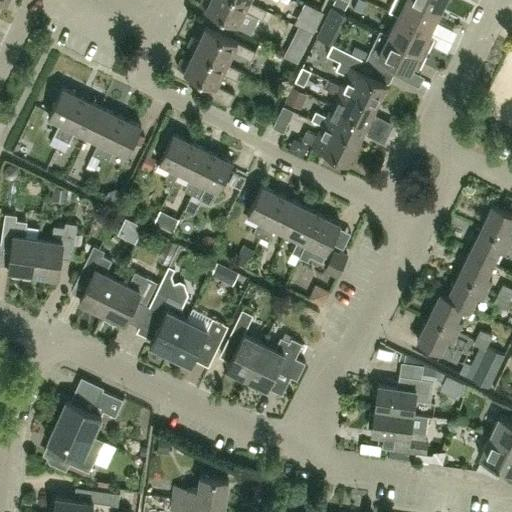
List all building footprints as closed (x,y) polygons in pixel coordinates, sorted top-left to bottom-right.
[(200,0),(199,3),(206,6),(206,7),(238,22),(244,9),(262,18),(267,9),(249,0),(248,0),(200,0)] [(435,19),(440,10),(419,0),(392,0),(388,9),(398,14),(430,30),(435,19)] [(419,0),(440,10),(444,0),(419,0)] [(336,40),(355,14),(345,8),(327,33),(336,40)] [(428,34),(430,30),(398,14),(388,33),(425,52),(433,37),(428,34)] [(195,47),(195,48),(227,63),(233,50),(251,59),(256,50),(238,41),(206,25),(199,38),(194,35),(192,40),(190,39),(188,44),(195,47)] [(353,53),(364,59),(365,59),(400,77),(401,76),(403,73),(405,70),(405,66),(411,69),(413,64),(418,67),(425,52),(388,33),(381,29),(372,47),(371,47),(369,52),(354,45),(351,52),(353,53)] [(347,74),(342,85),(377,102),(387,82),(359,69),(364,59),(353,53),(351,52),(332,43),(327,54),(340,60),(336,69),(347,74)] [(245,72),(227,63),(195,48),(189,59),(184,57),(181,62),(180,61),(177,65),(184,69),(213,83),(208,94),(229,104),(235,93),(216,84),(223,72),(241,81),(245,72)] [(295,80),(304,85),(311,70),(302,66),(295,80)] [(342,85),(330,79),(326,88),(337,93),(332,104),(367,121),(377,102),(342,85)] [(50,143),(57,147),(83,95),(63,86),(48,115),(60,121),(54,134),(50,143)] [(65,150),(69,142),(76,128),(88,134),(102,105),(83,95),(57,147),(65,150)] [(272,126),(284,132),(295,110),(283,104),(272,126)] [(358,141),(367,121),(332,104),(327,115),(316,110),(312,118),(322,124),(358,141)] [(101,157),(100,157),(121,114),(102,105),(88,134),(99,140),(87,166),(94,170),(101,157)] [(100,157),(101,157),(108,161),(115,147),(127,153),(141,124),(121,114),(100,157)] [(486,126),(476,120),(472,129),(482,134),(486,126)] [(348,161),(358,141),(322,124),(317,134),(306,129),(302,138),(313,143),(348,161)] [(165,180),(173,183),(179,170),(193,141),(173,131),(159,160),(171,166),(165,180)] [(184,189),(192,193),(213,150),(193,141),(179,170),(191,175),(184,189)] [(212,203),(218,189),(233,160),(213,150),(192,193),(212,203)] [(147,154),(141,165),(150,170),(156,158),(147,154)] [(261,236),(282,193),(262,183),(247,212),(260,218),(253,232),(261,236)] [(69,189),(54,187),(52,201),(66,202),(69,189)] [(275,226),(287,232),(301,202),(282,193),(261,236),(269,239),(275,226)] [(300,255),(321,212),(301,202),(287,232),(298,237),(292,251),(300,255)] [(481,227),(509,241),(511,235),(511,229),(510,229),(511,223),(511,214),(492,205),(481,227)] [(33,272),(38,236),(25,234),(27,220),(16,219),(17,214),(5,212),(1,241),(12,243),(8,268),(33,272)] [(307,259),(310,254),(322,260),(341,222),(321,212),(300,255),(307,259)] [(83,233),(76,232),(77,223),(66,221),(65,226),(54,224),(52,238),(38,236),(33,272),(58,276),(62,251),(73,252),(74,244),(81,245),(83,233)] [(470,250),(493,262),(499,249),(505,251),(509,241),(481,227),(470,250)] [(102,310),(118,277),(106,271),(112,259),(102,254),(105,249),(94,244),(81,271),(91,276),(80,298),(102,310)] [(458,273),(487,287),(491,277),(486,275),(493,262),(470,250),(458,273)] [(325,268),(338,274),(346,257),(333,251),(325,268)] [(150,342),(170,352),(187,317),(179,313),(183,306),(174,281),(172,274),(175,267),(169,264),(146,311),(162,318),(150,342)] [(236,274),(224,268),(218,279),(231,285),(236,274)] [(157,281),(146,275),(135,270),(129,283),(118,277),(102,310),(104,310),(102,314),(106,317),(109,320),(112,321),(116,323),(121,323),(123,320),(125,321),(136,298),(146,303),(157,281)] [(463,304),(463,305),(470,307),(477,294),(482,297),(487,287),(458,273),(447,295),(447,296),(463,304)] [(509,298),(511,291),(511,287),(502,282),(497,293),(509,298)] [(447,296),(447,295),(441,292),(429,316),(457,330),(462,319),(457,317),(463,305),(463,304),(447,296)] [(509,298),(497,293),(493,302),(504,308),(509,298)] [(227,366),(247,376),(264,342),(244,332),(253,313),(242,308),(228,337),(239,342),(227,366)] [(207,327),(187,317),(170,352),(191,362),(202,338),(218,346),(228,324),(212,316),(207,327)] [(457,330),(429,316),(417,338),(440,350),(447,337),(452,339),(457,330)] [(475,339),(487,344),(492,334),(480,328),(475,339)] [(275,347),(264,342),(247,376),(268,386),(276,369),(297,379),(306,361),(295,356),(303,342),(292,336),(290,340),(281,335),(275,347)] [(488,386),(503,353),(487,345),(470,377),(488,386)] [(386,360),(401,362),(403,352),(387,349),(386,360)] [(397,386),(378,383),(375,407),(413,412),(415,398),(431,401),(434,379),(398,374),(397,386)] [(455,406),(455,384),(439,384),(439,405),(455,406)] [(104,440),(93,434),(104,410),(116,415),(123,398),(102,388),(92,409),(67,398),(58,419),(104,440)] [(410,436),(413,412),(375,407),(374,412),(370,411),(368,425),(372,425),(372,431),(398,435),(396,446),(426,451),(428,438),(410,436)] [(511,415),(510,420),(499,415),(489,435),(511,446),(511,415)] [(104,440),(58,419),(48,439),(72,450),(68,461),(89,471),(104,440)] [(511,479),(511,446),(489,435),(479,455),(507,469),(504,476),(511,479)] [(172,498),(224,505),(228,479),(199,475),(198,489),(174,486),(172,498)] [(53,511),(91,511),(94,501),(118,504),(120,492),(84,487),(83,498),(56,495),(53,511)] [(223,511),(224,505),(172,498),(171,509),(190,511),(223,511)]
